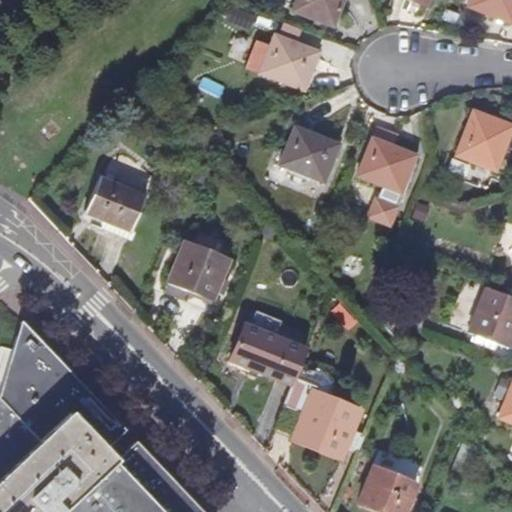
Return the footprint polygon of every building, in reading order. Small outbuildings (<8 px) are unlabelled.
[(296,0),(293,11),(332,27),(342,0),(296,0)] [(511,0),(469,0),(467,7),(511,25),(511,22),(511,0)] [(260,74),(304,90),(317,54),(274,38),(260,74)] [(455,155),(495,171),(511,127),(472,112),(455,155)] [(368,218),(389,227),(396,209),(394,207),(399,193),(400,194),(415,157),(392,148),(397,136),(376,127),(371,140),(356,176),(383,187),(377,200),(375,200),(368,218)] [(280,167),(322,183),(337,146),(294,129),(280,167)] [(196,162),(189,179),(202,185),(209,168),(196,162)] [(100,231),(130,243),(133,235),(130,234),(145,197),(99,177),(84,214),(104,222),(100,231)] [(173,218),(180,202),(164,195),(156,211),(173,218)] [(168,284),(212,302),(228,261),(185,243),(168,284)] [(495,345),(507,349),(511,336),(511,300),(484,289),(467,333),(473,336),(471,341),(493,349),(495,345)] [(202,511),(136,442),(125,452),(115,441),(126,431),(22,321),(0,396),(0,511),(202,511)] [(292,386),(294,380),(306,351),(243,326),(229,360),(239,364),(236,372),(249,378),(251,375),(257,378),(259,372),(292,386)] [(339,407),(340,401),(326,396),(324,400),(304,392),(305,388),(307,384),(294,380),(292,386),(284,405),(304,413),(294,439),(341,457),(358,414),(339,407)] [(511,384),(504,382),(498,397),(506,400),(499,418),(511,423),(511,384)] [(326,396),(305,388),(304,392),(324,400),(326,396)] [(360,409),(340,401),(339,407),(358,414),(360,409)] [(461,442),(450,468),(464,474),(475,447),(461,442)] [(357,504),(377,511),(405,511),(416,486),(372,468),(357,504)]
